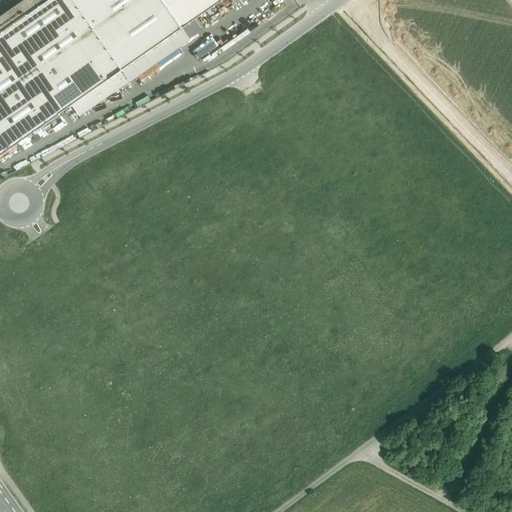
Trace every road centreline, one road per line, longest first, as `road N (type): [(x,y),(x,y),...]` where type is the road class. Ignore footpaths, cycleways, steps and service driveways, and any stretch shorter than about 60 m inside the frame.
road 1 (track): [(280,511),(511,335)]
road 2 (residential): [(345,0),(511,177)]
road 3 (unclassified): [(243,71),(81,153),(33,189)]
road 4 (track): [(511,352),(449,502)]
road 5 (unclassified): [(340,0),(243,71)]
